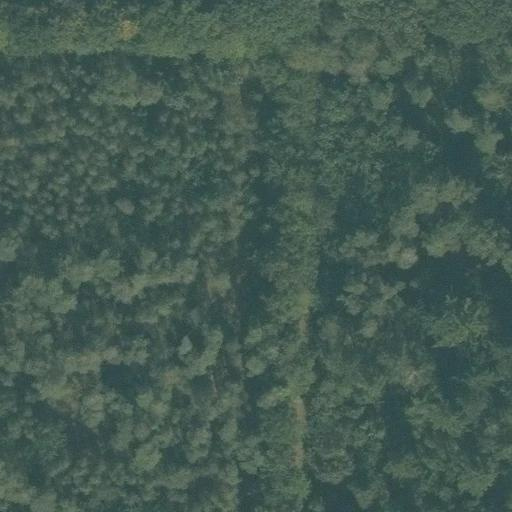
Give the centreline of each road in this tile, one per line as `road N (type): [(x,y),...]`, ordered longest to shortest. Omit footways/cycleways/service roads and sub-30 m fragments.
road 1 (track): [(306,0),(289,511)]
road 2 (track): [(0,2),(268,0)]
